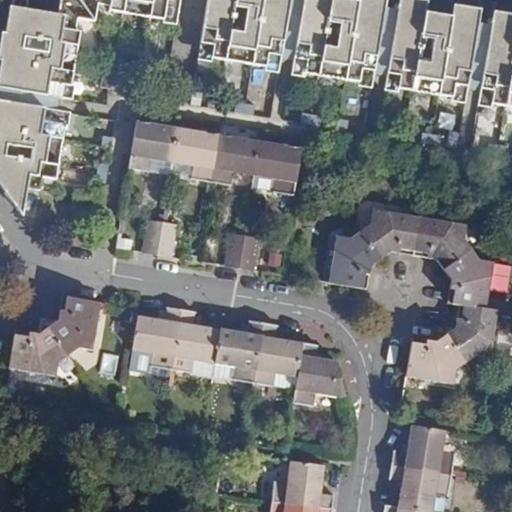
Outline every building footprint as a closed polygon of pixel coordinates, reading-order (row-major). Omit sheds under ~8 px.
[(163,23),(176,26),(180,0),(60,0),(58,15),(23,9),(25,8),(27,5),(27,1),(26,0),(13,0),(12,4),(14,8),(10,7),(5,34),(1,34),(0,41),(0,60),(0,61),(0,63),(0,88),(72,100),(74,86),(71,86),(80,32),(74,31),(76,18),(94,22),(97,4),(110,6),(110,11),(163,20),(163,23)] [(212,49),(211,58),(267,67),(268,59),(280,61),(290,0),(207,0),(200,47),(212,49)] [(339,0),(303,0),(293,63),(306,65),(304,73),(360,82),(361,74),(373,76),(385,7),(339,0)] [(399,80),(397,89),(453,98),(454,89),(467,91),(478,23),(398,9),(386,78),(399,80)] [(511,28),(491,25),(479,93),(491,96),(490,104),(511,107),(511,28)] [(134,55),(153,58),(153,56),(154,55),(154,48),(145,47),(136,45),(134,52),(134,55)] [(110,89),(113,70),(111,69),(110,69),(103,69),(102,78),(101,78),(100,87),(109,89),(110,89)] [(209,98),(208,108),(217,110),(219,100),(209,98)] [(70,113),(0,101),(0,184),(26,189),(28,175),(55,180),(64,126),(68,127),(70,113)] [(236,103),(235,113),(253,116),(255,106),(236,103)] [(302,116),(301,123),(320,126),(321,117),(302,114),(302,116)] [(339,120),(337,129),(347,131),(348,121),(339,120)] [(165,161),(172,162),(178,129),(137,122),(129,168),(149,172),(151,159),(165,161)] [(191,178),(211,182),(219,136),(178,129),(172,162),(194,165),(191,178)] [(395,130),(394,138),(403,140),(405,131),(395,130)] [(423,134),(421,143),(440,146),(441,137),(423,134)] [(102,145),(111,147),(113,138),(103,136),(102,145)] [(219,136),(211,182),(231,185),(233,172),(254,176),(260,142),(219,136)] [(260,142),(254,176),(276,179),(274,192),(294,195),(301,149),(260,142)] [(489,145),(487,154),(506,157),(508,148),(489,145)] [(163,175),(165,161),(151,159),(149,172),(163,175)] [(96,182),(105,184),(108,165),(99,163),(96,182)] [(360,231),(380,260),(391,252),(413,256),(420,218),(372,210),(371,224),(360,231)] [(420,218),(413,256),(436,260),(444,270),(472,250),(464,240),(467,226),(420,218)] [(157,256),(163,222),(147,220),(142,253),(157,256)] [(157,256),(172,258),(178,225),(163,222),(157,256)] [(336,236),(328,284),(367,290),(371,267),(371,266),(380,260),(360,231),(351,238),(336,236)] [(229,234),(224,267),(239,269),(245,236),(229,234)] [(245,236),(239,269),(254,271),(260,239),(245,236)] [(472,250),(444,270),(451,280),(448,304),(459,306),(485,310),(490,286),(493,263),(479,260),(472,250)] [(48,328),(68,355),(79,348),(93,351),(100,303),(62,297),(58,320),(48,328)] [(485,310),(459,306),(457,317),(455,328),(446,335),(465,363),(476,356),(489,358),(497,312),(485,310)] [(138,317),(132,350),(129,369),(146,371),(152,367),(171,370),(181,310),(168,308),(166,320),(165,321),(138,317)] [(181,310),(171,370),(190,373),(193,360),(215,364),(220,330),(193,325),(192,325),(194,312),(181,310)] [(220,330),(215,364),(237,367),(235,381),(254,384),(263,324),(251,322),(248,334),(220,330)] [(263,324),(254,384),(272,387),(275,373),(297,377),(303,344),(275,338),(274,338),(276,326),(263,324)] [(15,331),(9,368),(57,377),(58,362),(68,355),(48,328),(38,335),(15,331)] [(465,363),(446,335),(435,342),(412,339),(406,377),(453,384),(455,370),(465,363)] [(340,397),(344,396),(336,362),(315,359),(317,345),(303,344),(297,377),(295,391),(293,404),(313,407),(313,406),(312,406),(315,393),(340,397)] [(190,373),(212,377),(215,364),(193,360),(190,373)] [(171,370),(152,367),(146,371),(170,375),(171,370)] [(275,373),(272,387),(295,391),(297,377),(275,373)] [(393,452),(391,465),(452,475),(455,454),(442,453),(446,432),(411,426),(406,454),(393,452)] [(324,467),(290,463),(287,485),(274,483),(274,482),(271,502),(332,510),(332,509),(334,496),(333,496),(321,495),(324,467)] [(401,481),(397,507),(398,507),(425,511),(432,511),(436,493),(448,496),(452,475),(391,465),(389,479),(401,481)] [(331,511),(332,510),(271,502),(269,511),(331,511)]
